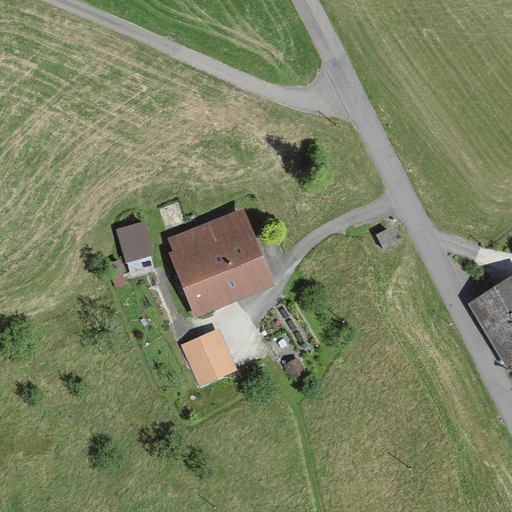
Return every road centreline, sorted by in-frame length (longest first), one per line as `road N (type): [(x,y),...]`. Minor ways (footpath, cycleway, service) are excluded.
road 1 (unclassified): [(511,448),(297,0)]
road 2 (track): [(260,350),(255,321),(298,248),(394,202)]
